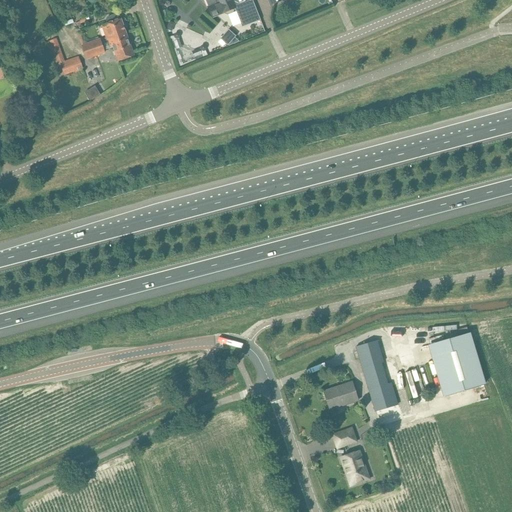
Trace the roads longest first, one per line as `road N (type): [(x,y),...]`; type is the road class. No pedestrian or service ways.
road 1 (motorway): [(511,124),(0,261)]
road 2 (motorway): [(0,321),(511,186)]
road 3 (unclassified): [(270,386),(253,352),(228,341),(0,385)]
road 4 (residential): [(0,503),(206,407),(270,386)]
road 5 (unclassified): [(181,105),(438,0)]
road 6 (unclassified): [(0,180),(181,105)]
road 7 (unclassified): [(315,511),(270,386)]
